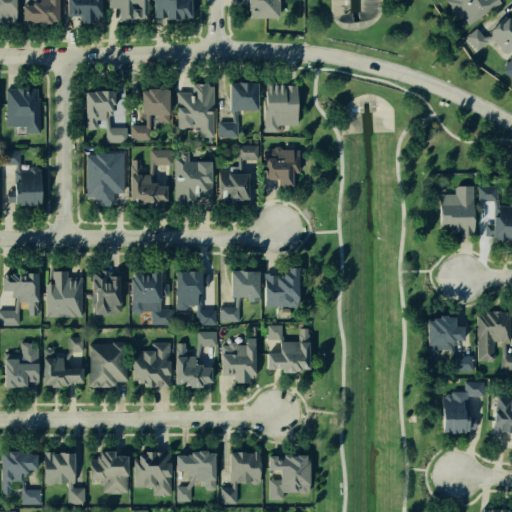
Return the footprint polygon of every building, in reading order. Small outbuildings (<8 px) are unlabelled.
[(12,0),(12,22),(0,22),(0,0),(12,0)] [(25,5),(25,20),(31,20),(31,21),(34,21),(34,22),(45,22),(45,24),(54,24),(54,21),(61,21),(61,0),(41,0),(41,2),(34,2),(34,5),(25,5)] [(69,0),(102,0),(103,14),(101,14),(101,18),(96,18),(96,23),(84,23),(84,15),(70,15),(69,0)] [(108,0),(148,0),(149,19),(134,19),(134,21),(119,22),(119,7),(109,7),(108,0)] [(154,0),(194,0),(194,16),(156,18),(154,0)] [(243,0),(243,19),(276,19),(276,0),(243,0)] [(504,0),(469,25),(463,17),(460,19),(446,0),(504,0)] [(511,45),(506,52),(490,38),(480,50),(466,39),(475,29),(484,37),(502,15),(511,23),(511,45)] [(511,77),(502,72),(510,58),(511,59),(511,77)] [(211,135),(200,135),(200,123),(188,123),(188,127),(176,127),(176,94),(189,94),(189,80),(206,80),(206,85),(211,85),(211,135)] [(238,108),(238,136),(220,136),(220,123),(231,123),(231,108),(226,108),(226,84),(253,84),(253,108),(238,108)] [(148,139),(130,139),(130,123),(143,123),(143,113),(138,113),(138,92),(143,92),(143,87),(159,87),(159,92),(165,92),(165,121),(157,121),(157,113),(148,113),(148,139)] [(296,123),(277,123),(277,128),(263,128),(262,89),(295,88),(296,123)] [(37,131),(25,131),(26,125),(6,125),(7,89),(37,90),(37,131)] [(125,141),(104,141),(104,128),(102,116),(93,116),(93,127),(84,127),(84,91),(112,91),(112,116),(107,116),(108,124),(125,124),(125,141)] [(258,159),(237,159),(237,143),(258,143),(258,159)] [(17,162),(0,162),(0,148),(17,147),(17,162)] [(169,165),(153,165),(150,181),(150,185),(163,186),(162,200),(128,199),(129,161),(139,161),(138,174),(146,175),(148,161),(149,161),(149,149),(169,149),(169,165)] [(299,173),(293,173),(293,186),(278,186),(278,173),(263,173),(263,149),(299,150),(299,173)] [(119,191),(110,191),(110,203),(95,203),(95,195),(84,195),(84,153),(119,153),(119,191)] [(208,194),(173,194),(173,169),(191,169),(191,160),(208,160),(208,194)] [(36,203),(10,204),(10,170),(36,170),(36,203)] [(246,199),(216,198),(217,173),(246,174),(246,199)] [(471,230),(445,230),(445,225),(437,225),(437,207),(440,207),(440,193),(454,193),(454,185),(471,185),(471,230)] [(497,205),(511,205),(511,236),(487,236),(488,217),(493,217),(494,207),(492,201),(479,200),(480,185),(498,186),(497,201),(496,201),(497,205)] [(295,305),(263,305),(263,274),(278,274),(278,273),(283,273),(283,267),(295,267),(295,305)] [(93,271),(93,280),(94,280),(94,291),(92,291),(92,306),(96,306),(96,313),(116,313),(116,310),(122,310),(122,275),(110,275),(110,269),(102,269),(102,271),(93,271)] [(46,283),(52,283),(52,270),(68,270),(68,276),(82,276),(81,316),(46,316),(46,283)] [(177,271),(177,308),(179,308),(187,308),(187,306),(187,304),(198,304),(198,323),(216,323),(216,308),(202,308),(202,292),(204,292),(204,284),(209,284),(209,273),(204,273),(204,271),(177,271)] [(234,294),(229,295),(229,271),(255,271),(255,299),(246,299),(245,294),(238,294),(239,319),(220,319),(220,308),(234,308),(234,294)] [(35,308),(28,308),(28,299),(19,299),(18,307),(18,325),(0,324),(0,307),(14,307),(17,289),(0,289),(0,272),(35,272),(35,308)] [(135,273),(136,278),(133,278),(133,300),(132,300),(132,310),(132,313),(142,312),(142,310),(151,310),(152,323),(171,323),(171,308),(160,309),(160,300),(162,299),(162,295),(168,295),(167,283),(163,283),(162,272),(151,272),(151,273),(135,273)] [(505,339),(505,353),(511,353),(511,369),(500,369),(500,339),(490,339),(490,352),(494,352),(494,358),(476,358),(477,313),(483,313),(483,311),(504,312),(504,314),(509,314),(509,339),(505,339)] [(450,347),(436,347),(436,357),(427,357),(427,348),(423,348),(423,323),(428,323),(428,317),(450,317),(450,325),(454,325),(454,327),(461,327),(461,337),(454,337),(454,342),(450,342),(450,347)] [(280,339),(265,338),(266,326),(281,327),(280,339)] [(309,368),(265,369),(265,353),(277,353),(277,341),(297,341),(297,328),(309,328),(309,368)] [(215,346),(201,345),(192,363),(198,363),(198,368),(207,368),(207,380),(200,380),(200,386),(183,386),(183,383),(173,383),(173,355),(190,355),(196,342),(196,332),(215,333),(215,346)] [(59,359),(68,347),(68,338),(82,339),(82,351),(71,351),(59,368),(59,369),(79,369),(79,382),(59,381),(59,387),(45,387),(45,381),(39,381),(39,356),(41,356),(41,347),(50,347),(50,356),(59,357),(59,359)] [(251,374),(245,374),(245,380),(234,380),(234,374),(217,374),(217,353),(231,353),(231,345),(242,345),(242,339),(251,339),(251,374)] [(123,378),(112,378),(112,386),(87,385),(87,347),(110,347),(110,341),(124,341),(123,378)] [(166,381),(130,381),(130,352),(150,352),(150,342),(166,342),(166,381)] [(34,383),(1,383),(1,358),(13,358),(13,354),(19,354),(19,343),(29,343),(29,348),(34,348),(34,383)] [(471,368),(453,367),(453,354),(471,354),(471,368)] [(463,432),(437,429),(440,393),(448,394),(449,389),(462,391),(463,380),(483,382),(482,397),(467,395),(465,414),(474,415),(473,429),(464,428),(463,432)] [(511,431),(498,430),(498,423),(491,422),(492,411),(495,411),(497,399),(511,401),(511,431)] [(186,477),(186,470),(171,469),(171,456),(183,457),(183,454),(192,454),(192,448),(201,448),(201,454),(212,454),(211,489),(201,489),(202,478),(194,478),(188,487),(188,500),(174,500),(174,486),(181,487),(186,477)] [(15,478),(15,480),(9,480),(9,492),(1,492),(1,480),(0,480),(0,453),(2,453),(2,451),(13,451),(13,454),(23,454),(23,457),(33,457),(33,467),(26,467),(26,475),(20,475),(24,489),(40,489),(40,502),(20,502),(20,492),(15,478)] [(123,492),(99,491),(99,483),(90,482),(90,477),(85,477),(85,461),(92,461),(92,451),(110,451),(110,456),(123,456),(123,492)] [(168,493),(150,493),(150,484),(132,484),(132,457),(140,458),(140,451),(168,451),(168,493)] [(254,478),(234,478),(233,502),(218,502),(218,487),(228,487),(229,478),(227,478),(227,452),(254,453),(254,478)] [(68,481),(68,488),(82,488),(82,502),(64,502),(64,481),(40,481),(40,453),(69,453),(69,481),(68,481)] [(306,489),(283,488),(283,498),(269,498),(269,478),(276,479),(277,468),(268,468),(268,459),(277,459),(277,455),(301,456),(301,466),(306,466),(306,489)] [(510,511),(511,510),(472,502),(472,511),(510,511)]
